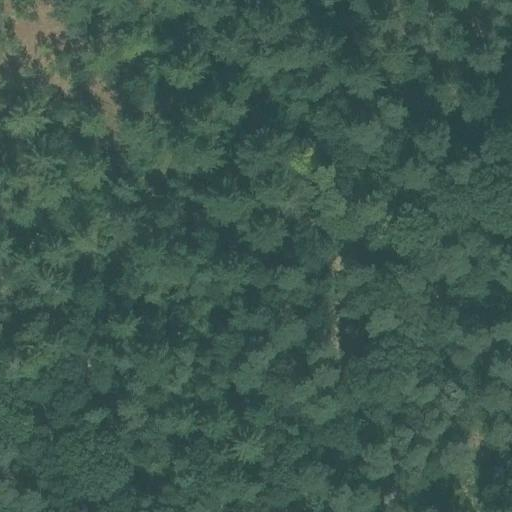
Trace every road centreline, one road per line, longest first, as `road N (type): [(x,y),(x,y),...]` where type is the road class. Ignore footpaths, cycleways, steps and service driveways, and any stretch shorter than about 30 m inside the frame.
road 1 (track): [(233,0),(46,462)]
road 2 (track): [(113,511),(0,395)]
